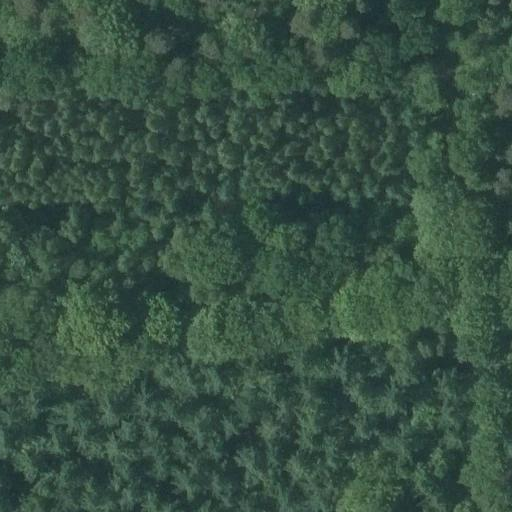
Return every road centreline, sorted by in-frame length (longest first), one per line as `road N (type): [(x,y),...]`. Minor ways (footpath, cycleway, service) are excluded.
road 1 (track): [(0,385),(463,290)]
road 2 (track): [(463,290),(431,0)]
road 3 (track): [(480,511),(463,290)]
